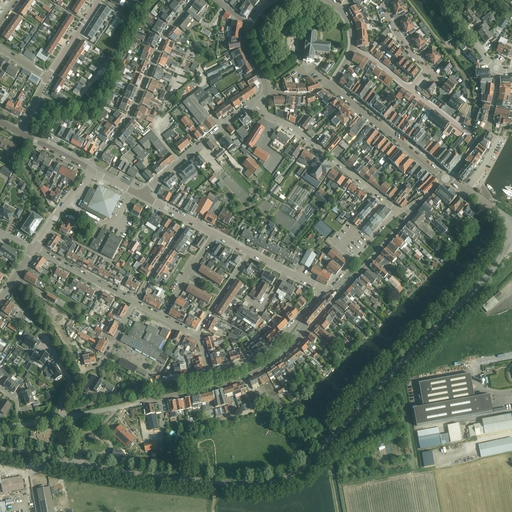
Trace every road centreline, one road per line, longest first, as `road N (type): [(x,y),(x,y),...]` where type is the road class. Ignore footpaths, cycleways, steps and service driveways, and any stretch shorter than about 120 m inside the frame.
road 1 (unclassified): [(80,463),(241,484),(295,474),(509,244)]
road 2 (residential): [(70,416),(214,388),(261,371),(292,347)]
road 3 (residential): [(191,0),(164,35),(134,111),(86,166)]
road 4 (residential): [(398,212),(254,103)]
road 5 (residential): [(445,178),(330,86)]
road 6 (residential): [(140,195),(254,103)]
road 7 (residential): [(445,178),(488,124),(495,68)]
